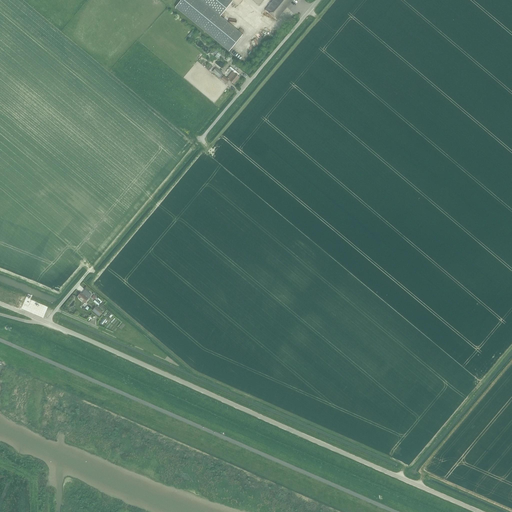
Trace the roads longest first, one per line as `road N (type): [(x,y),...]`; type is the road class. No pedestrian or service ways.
road 1 (unclassified): [(479,511),(46,321)]
road 2 (unclassified): [(200,139),(318,0)]
